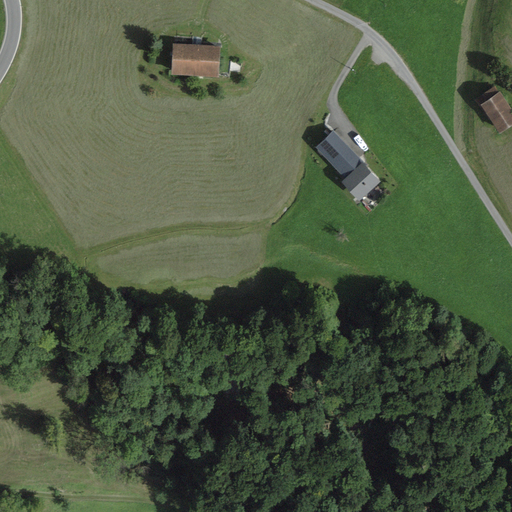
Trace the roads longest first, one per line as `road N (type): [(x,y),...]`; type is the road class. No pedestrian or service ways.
road 1 (unclassified): [(511,240),(386,47),(312,0)]
road 2 (track): [(362,148),(333,99),(370,33)]
road 3 (track): [(0,491),(127,498)]
